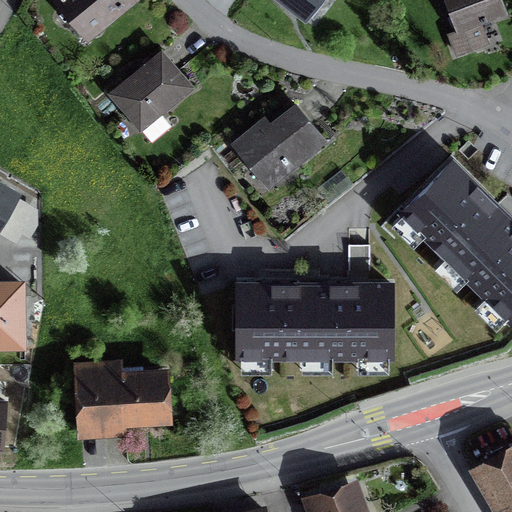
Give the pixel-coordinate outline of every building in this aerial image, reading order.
[(60,0),(88,34),(128,0),(60,0)] [(315,0),(284,0),(304,15),(315,0)] [(490,41),(482,21),(509,11),(504,0),(444,0),(436,3),(456,55),(490,41)] [(189,87),(160,52),(110,93),(139,129),(189,87)] [(264,131),(258,124),(232,145),(263,182),(286,163),(290,167),(323,141),(294,106),(264,131)] [(509,317),(511,313),(511,216),(455,160),(403,213),(509,317)] [(0,220),(15,191),(0,183),(0,220)] [(24,277),(0,277),(0,343),(25,343),(24,277)] [(237,354),(392,353),(391,282),(316,283),(237,283),(237,354)] [(119,361),(76,364),(80,433),(103,432),(102,418),(164,414),(162,374),(120,376),(119,361)] [(0,377),(0,418),(10,378),(0,377)] [(511,511),(511,445),(497,454),(474,468),(496,506),(497,506),(500,511),(511,511)] [(357,511),(349,486),(303,501),(307,511),(357,511)]
